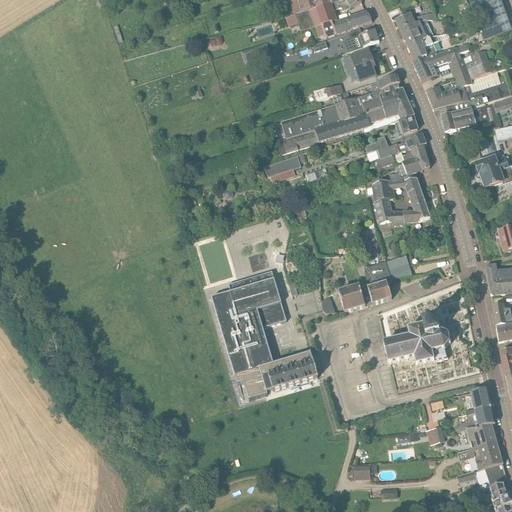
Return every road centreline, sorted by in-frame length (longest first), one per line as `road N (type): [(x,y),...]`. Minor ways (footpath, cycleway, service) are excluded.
road 1 (residential): [(472,273),(325,330),(350,417),(494,375)]
road 2 (tertiary): [(472,273),(436,145),(372,0)]
